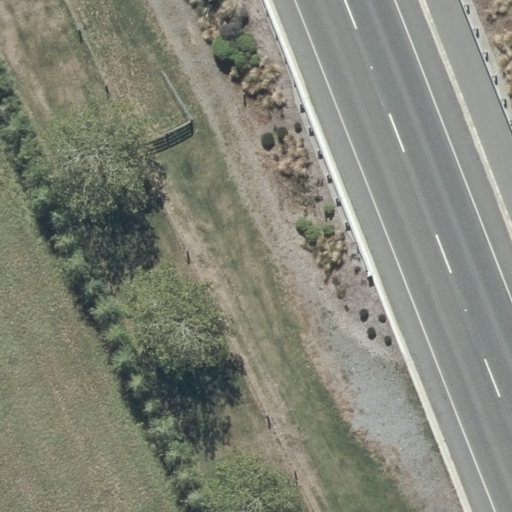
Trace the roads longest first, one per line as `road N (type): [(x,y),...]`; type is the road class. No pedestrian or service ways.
road 1 (track): [(511,415),(441,439),(358,387),(154,0)]
road 2 (tertiary): [(511,427),(347,0)]
